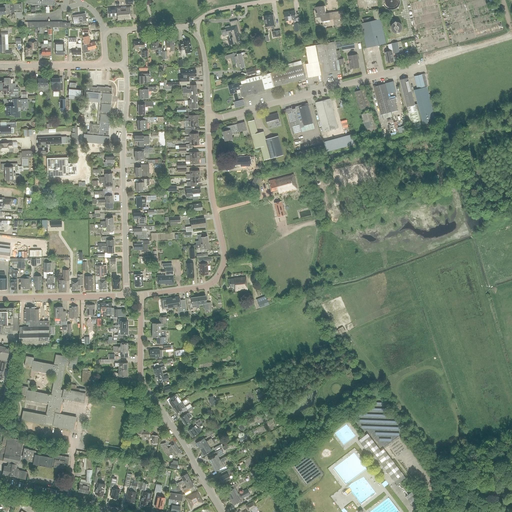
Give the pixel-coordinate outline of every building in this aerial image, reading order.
[(382,1),(382,2),(383,2),(383,3),(383,4),(383,5),(384,6),(384,7),(385,7),(385,8),(386,8),(386,9),(387,9),(388,9),(388,10),(389,10),(390,10),(391,10),(392,10),(393,10),(394,10),(395,9),(396,9),(397,8),(398,8),(398,7),(399,6),(399,5),(400,5),(400,4),(400,3),(400,2),(400,1),(400,0),(382,0),(382,1)] [(11,14),(11,13),(14,13),(14,10),(21,10),(21,4),(3,5),(3,8),(0,7),(0,14),(5,15),(5,14),(11,14)] [(117,21),(131,20),(130,6),(107,8),(108,16),(114,16),(114,17),(117,17),(117,21)] [(335,27),(345,26),(343,11),(325,14),(324,6),(315,8),(315,10),(316,10),(317,17),(321,17),(322,21),(334,19),(335,27)] [(296,23),(296,19),(294,11),(284,12),(286,21),(293,20),(295,32),(302,30),(301,22),(296,23)] [(85,14),(72,16),(73,23),(79,22),(82,22),(82,24),(86,23),(85,14)] [(271,28),(274,28),(272,15),(264,16),(266,27),(271,26),(271,28)] [(367,48),(386,44),(380,19),(361,24),(367,48)] [(237,42),(241,41),(240,35),(238,35),(237,31),(240,30),(238,21),(232,22),(233,26),(231,27),(231,26),(230,27),(229,25),(225,26),(226,30),(222,31),(223,36),(229,34),(230,38),(227,38),(229,45),(234,44),(234,45),(238,44),(237,42)] [(391,27),(391,28),(391,29),(392,30),(392,31),(393,31),(393,32),(394,32),(395,33),(396,33),(397,33),(398,33),(399,33),(399,32),(400,32),(401,32),(401,31),(402,30),(402,29),(402,28),(402,27),(402,26),(402,25),(402,24),(401,24),(401,23),(400,23),(399,22),(398,22),(397,22),(396,22),(395,22),(394,22),(394,23),(393,23),(393,24),(392,24),(392,25),(391,25),(391,26),(391,27)] [(346,33),(346,38),(354,37),(354,38),(359,37),(359,34),(358,34),(357,28),(353,29),(353,32),(346,33)] [(96,48),(94,42),(90,43),(88,36),(83,37),(84,40),(83,40),(84,45),(86,44),(88,50),(96,48)] [(170,51),(174,51),(174,40),(166,40),(166,47),(170,47),(170,51)] [(342,50),(355,48),(354,40),(341,42),(342,50)] [(28,41),(28,47),(25,47),(25,55),(32,55),(32,50),(33,50),(36,50),(36,45),(36,41),(28,41)] [(144,48),(144,41),(137,42),(134,42),(134,49),(138,49),(138,48),(141,48),(142,57),(148,57),(147,51),(144,51),(144,48)] [(156,50),(156,54),(157,56),(162,55),(162,46),(159,46),(158,41),(155,42),(155,41),(153,41),(153,42),(152,42),(152,50),(156,50)] [(191,49),(191,48),(192,47),(191,45),(190,45),(190,41),(184,42),(184,43),(178,44),(179,46),(179,50),(185,49),(186,53),(187,53),(188,54),(190,54),(191,52),(192,52),(191,49)] [(336,61),(338,60),(334,41),(316,45),(320,63),(323,63),(325,73),(338,70),(336,61)] [(50,55),(50,49),(51,49),(51,42),(48,42),(48,44),(41,44),(41,49),(42,49),(42,55),(50,55)] [(393,51),(392,51),(385,52),(387,63),(394,62),(393,53),(399,52),(398,42),(391,43),(393,51)] [(68,43),(68,49),(72,49),(72,55),(80,55),(80,48),(80,45),(76,45),(76,43),(68,43)] [(5,45),(0,44),(0,51),(1,52),(1,51),(4,51),(4,53),(11,53),(11,50),(5,50),(5,45)] [(64,48),(61,48),(61,44),(56,44),(56,48),(56,55),(64,55),(64,48)] [(308,77),(321,75),(316,45),(305,47),(308,63),(306,64),(308,77)] [(241,68),(245,67),(242,53),(237,54),(237,53),(225,56),(226,59),(232,57),(234,64),(236,63),(237,68),(241,67),(241,68)] [(350,69),(359,67),(357,55),(348,56),(350,69)] [(240,88),(240,90),(242,96),(265,90),(265,89),(306,78),(302,65),(246,79),(247,83),(239,85),(240,88)] [(246,70),(248,76),(255,74),(257,73),(256,67),(253,68),(246,70)] [(196,70),(187,70),(183,70),(183,75),(179,75),(179,82),(188,82),(188,77),(196,76),(196,70)] [(149,74),(141,74),(141,76),(139,76),(139,83),(146,83),(150,83),(150,77),(149,77),(149,74)] [(428,95),(426,87),(428,86),(425,74),(420,75),(420,76),(415,77),(418,89),(415,90),(416,98),(423,124),(435,121),(428,95)] [(19,88),(15,88),(15,84),(11,84),(11,79),(10,79),(5,78),(4,79),(4,81),(0,80),(0,91),(1,92),(1,94),(2,94),(4,94),(9,94),(8,97),(9,98),(18,98),(19,88)] [(400,80),(407,107),(409,113),(407,113),(411,131),(423,128),(417,104),(415,105),(408,78),(400,80)] [(38,79),(38,84),(35,84),(35,92),(39,91),(39,90),(45,90),(45,91),(48,91),(48,84),(47,84),(47,79),(46,79),(38,79)] [(52,84),(52,90),(53,90),(53,91),(60,91),(60,90),(63,90),(63,84),(60,84),(59,79),(52,79),(52,84)] [(391,103),(388,94),(396,92),(393,82),(374,87),(381,114),(393,111),(392,110),(391,106),(391,107),(390,103),(391,103)] [(68,94),(69,94),(69,98),(74,98),(74,95),(80,95),(81,91),(76,90),(76,84),(70,83),(69,89),(68,94)] [(237,91),(240,90),(240,88),(239,85),(236,86),(235,84),(228,85),(231,93),(237,92),(237,91)] [(183,88),(183,93),(186,93),(191,93),(197,93),(196,85),(191,85),(191,89),(187,89),(187,88),(183,88)] [(97,124),(91,124),(90,124),(90,132),(88,132),(87,135),(84,135),(83,142),(108,144),(109,137),(108,137),(109,123),(109,122),(109,115),(110,115),(110,112),(110,105),(111,105),(111,102),(110,101),(111,94),(112,89),(97,87),(97,88),(86,87),(86,93),(88,93),(88,97),(85,97),(85,98),(99,100),(97,124)] [(139,99),(145,99),(149,99),(148,91),(156,91),(156,87),(145,87),(145,89),(139,89),(139,99)] [(360,110),(371,107),(366,89),(355,92),(360,110)] [(16,117),(18,117),(20,117),(20,107),(22,107),(22,106),(25,106),(27,105),(27,100),(24,100),(19,100),(19,98),(16,99),(13,99),(13,102),(14,102),(14,106),(10,107),(10,106),(5,106),(5,108),(5,110),(6,115),(9,115),(11,115),(14,115),(14,117),(16,117)] [(244,99),(234,102),(235,108),(246,105),(244,99)] [(323,132),(338,128),(330,99),(316,103),(323,132)] [(197,100),(191,101),(187,101),(187,105),(189,105),(189,108),(197,108),(197,100)] [(145,107),(150,107),(153,107),(153,102),(144,102),(144,105),(138,105),(138,115),(145,115),(145,107)] [(313,123),(308,105),(299,107),(298,107),(296,107),(296,108),(286,111),(293,134),(302,132),(301,128),(305,127),(304,125),(313,123)] [(367,133),(377,130),(372,112),(362,114),(367,133)] [(268,126),(280,123),(277,114),(266,117),(268,126)] [(137,130),(143,130),(147,129),(147,122),(154,122),(154,117),(143,118),(143,120),(137,120),(137,130)] [(254,120),(248,122),(255,148),(261,147),(264,160),(283,155),(278,136),(266,139),(264,132),(258,133),(254,120)] [(184,121),(185,121),(185,130),(192,130),(192,126),(198,126),(198,121),(184,121)] [(231,134),(239,132),(247,130),(245,122),(226,127),(227,131),(223,132),(225,141),(232,139),(231,134)] [(0,135),(4,136),(4,134),(11,133),(10,128),(16,128),(16,127),(16,123),(14,123),(8,123),(8,126),(8,127),(0,127),(0,135)] [(189,134),(189,137),(185,137),(185,139),(198,139),(198,133),(192,134),(192,130),(185,130),(185,134),(189,134)] [(67,137),(61,137),(61,136),(38,138),(38,145),(39,145),(39,147),(39,153),(48,153),(47,147),(47,145),(61,144),(67,143),(67,137)] [(134,141),(139,141),(139,144),(139,147),(144,147),(144,143),(149,143),(149,136),(143,136),(134,136),(134,141)] [(13,153),(13,148),(12,148),(12,143),(4,143),(4,144),(0,144),(0,151),(4,151),(4,152),(8,151),(8,153),(13,153)] [(322,146),(294,153),(295,157),(323,150),(322,146)] [(144,160),(144,153),(153,152),(153,148),(144,148),(144,149),(140,149),(140,151),(135,151),(135,160),(144,160)] [(250,156),(231,158),(231,165),(240,164),(241,166),(251,166),(251,165),(254,164),(254,157),(250,157),(250,156)] [(47,158),(47,177),(71,176),(71,175),(77,175),(77,163),(68,163),(68,157),(47,158)] [(113,165),(113,162),(114,162),(114,157),(105,157),(105,162),(104,162),(104,167),(107,166),(107,165),(113,165)] [(15,176),(15,173),(15,170),(18,170),(17,163),(1,164),(1,171),(5,170),(5,179),(11,179),(11,180),(14,180),(14,184),(19,184),(19,176),(15,176)] [(140,168),(135,168),(135,176),(141,176),(147,176),(146,169),(149,169),(149,164),(140,165),(140,168)] [(87,169),(78,169),(78,182),(87,181),(87,169)] [(281,194),(297,190),(293,174),(269,180),(271,190),(278,189),(279,194),(281,194)] [(186,186),(193,186),(197,186),(197,182),(200,182),(200,176),(186,177),(186,179),(190,179),(190,182),(186,182),(186,186)] [(136,192),(142,192),(145,191),(144,185),(149,185),(149,179),(142,179),(142,182),(141,182),(136,183),(136,192)] [(193,200),(198,199),(198,196),(200,196),(200,189),(191,190),(189,190),(189,189),(185,189),(186,197),(192,197),(193,200)] [(151,200),(156,200),(156,195),(150,195),(150,196),(147,196),(141,196),(141,199),(136,199),(136,207),(142,207),(146,207),(146,200),(147,200),(151,200)] [(14,199),(2,198),(0,197),(0,215),(2,216),(2,212),(0,211),(0,208),(1,209),(10,210),(11,202),(14,202),(14,199)] [(281,200),(274,202),(278,216),(285,214),(281,200)] [(134,219),(137,219),(137,225),(146,224),(146,217),(141,217),(141,213),(133,213),(134,219)] [(180,222),(180,217),(169,218),(170,225),(177,225),(177,223),(180,222)] [(192,231),(192,228),(205,226),(204,218),(190,220),(191,227),(185,227),(186,232),(192,231)] [(95,228),(106,227),(106,232),(103,232),(103,234),(109,234),(109,231),(113,231),(113,224),(100,225),(95,225),(95,228)] [(152,230),(154,230),(154,226),(148,226),(148,225),(137,226),(137,229),(134,229),(134,234),(137,234),(137,239),(146,238),(146,231),(141,231),(141,229),(148,229),(148,230),(152,230)] [(195,242),(195,245),(208,242),(207,236),(200,237),(201,240),(195,242)] [(98,244),(98,247),(113,246),(113,240),(109,240),(109,237),(102,237),(102,240),(107,240),(107,244),(102,244),(98,244)] [(134,244),(134,250),(140,250),(141,250),(141,251),(142,252),(146,252),(147,251),(147,249),(148,249),(147,244),(151,244),(151,241),(142,241),(143,244),(141,244),(138,244),(134,244)] [(208,242),(195,245),(199,244),(200,251),(210,249),(208,242)] [(0,260),(11,261),(11,259),(8,258),(9,251),(10,247),(0,245),(0,260)] [(47,272),(47,274),(47,277),(47,279),(47,281),(46,282),(46,283),(47,284),(47,289),(54,289),(54,277),(54,274),(53,274),(50,274),(50,266),(51,266),(51,263),(44,263),(44,272),(47,272)] [(165,267),(166,275),(157,275),(157,284),(165,283),(165,285),(173,285),(173,275),(172,267),(172,263),(162,263),(162,267),(165,267)] [(200,275),(208,274),(207,263),(199,264),(200,275)] [(106,276),(106,265),(97,266),(97,276),(99,276),(99,280),(99,290),(106,289),(106,279),(101,280),(101,276),(103,276),(106,276)] [(12,278),(12,279),(11,279),(11,289),(17,290),(17,279),(17,273),(17,270),(14,270),(12,270),(12,268),(9,268),(9,275),(11,275),(12,278)] [(66,290),(66,280),(69,280),(69,269),(63,269),(63,277),(61,279),(61,280),(59,280),(59,290),(66,290)] [(117,274),(112,274),(112,289),(119,289),(119,281),(120,281),(120,278),(117,278),(117,274)] [(82,279),(82,275),(77,275),(77,280),(72,280),(72,290),(79,290),(79,286),(80,286),(80,285),(82,285),(82,279)] [(142,278),(143,278),(143,275),(134,275),(135,287),(143,286),(142,278)] [(30,286),(30,276),(24,276),(24,279),(21,279),(21,288),(23,288),(23,289),(30,289),(30,286)] [(235,291),(247,290),(246,277),(234,278),(234,279),(228,279),(229,288),(235,287),(235,291)] [(198,297),(199,304),(204,303),(205,310),(211,309),(211,303),(206,303),(205,296),(198,297)] [(259,309),(269,305),(265,296),(256,299),(259,309)] [(177,307),(178,312),(179,312),(180,315),(187,314),(186,311),(187,311),(185,299),(180,300),(179,297),(166,298),(162,299),(164,309),(168,308),(177,307)] [(199,308),(199,304),(198,297),(191,298),(192,303),(189,304),(189,309),(193,309),(192,308),(196,307),(196,308),(199,308)] [(101,303),(98,303),(98,306),(98,311),(103,311),(104,317),(106,317),(106,314),(106,303),(101,303)] [(106,303),(106,314),(110,314),(110,317),(114,317),(118,317),(118,309),(111,309),(111,303),(106,303)] [(84,317),(91,317),(91,319),(96,319),(96,316),(95,316),(94,305),(86,305),(86,311),(85,311),(85,313),(84,313),(84,317)] [(19,333),(19,342),(49,341),(49,321),(39,321),(39,309),(36,309),(36,307),(26,308),(26,312),(24,312),(24,322),(30,322),(30,325),(29,325),(29,327),(23,327),(19,327),(19,333)] [(63,307),(54,308),(55,319),(60,318),(60,326),(63,326),(66,326),(66,321),(66,313),(63,313),(63,307)] [(70,319),(78,319),(78,307),(76,307),(72,307),(72,308),(70,308),(70,319)] [(3,328),(7,328),(11,328),(11,325),(14,325),(15,308),(0,308),(0,332),(2,333),(2,331),(3,328)] [(166,326),(166,320),(166,317),(159,317),(159,323),(153,323),(152,323),(152,326),(152,330),(161,330),(161,326),(166,326)] [(112,327),(114,327),(114,328),(128,328),(128,321),(124,321),(124,319),(118,319),(118,322),(118,325),(112,325),(112,327)] [(112,328),(112,327),(109,327),(109,331),(118,332),(118,335),(113,335),(113,338),(123,338),(123,334),(127,334),(128,328),(114,328),(112,328)] [(153,337),(157,337),(157,343),(166,343),(166,330),(161,330),(152,330),(152,334),(152,337),(153,337)] [(4,376),(5,370),(10,371),(11,362),(10,361),(10,359),(8,358),(10,349),(0,346),(0,352),(0,353),(0,359),(1,360),(0,365),(0,379),(1,380),(2,375),(4,376)] [(162,350),(159,350),(159,349),(154,349),(154,350),(149,350),(150,357),(156,357),(156,358),(159,358),(162,358),(162,350)] [(85,390),(79,389),(76,388),(76,385),(70,384),(68,390),(64,389),(64,391),(60,390),(65,364),(69,365),(68,367),(75,368),(78,356),(71,355),(70,358),(56,355),(54,365),(33,361),(34,358),(26,356),(24,365),(32,367),(31,370),(55,375),(51,395),(27,390),(28,387),(20,386),(18,394),(26,396),(25,399),(48,404),(46,416),(23,411),(21,420),(45,425),(45,422),(53,424),(53,426),(74,430),(76,417),(59,414),(62,398),(83,402),(85,393),(84,393),(85,390)] [(153,369),(156,376),(162,374),(161,371),(165,369),(164,366),(160,368),(160,367),(153,369)] [(90,383),(90,372),(88,372),(88,368),(83,368),(82,383),(90,383)] [(117,379),(117,376),(118,376),(126,376),(126,377),(127,377),(127,370),(118,370),(118,373),(113,373),(113,376),(110,376),(104,376),(104,379),(117,379)] [(158,383),(168,380),(166,373),(162,374),(156,376),(158,383)] [(169,402),(173,408),(181,402),(178,397),(178,396),(177,394),(175,395),(171,398),(172,400),(169,402)] [(181,402),(173,408),(176,413),(180,411),(181,414),(187,410),(187,409),(192,407),(190,404),(185,407),(183,404),(181,402)] [(188,419),(191,417),(188,413),(186,415),(180,418),(185,425),(190,421),(188,419)] [(149,432),(143,432),(143,427),(145,427),(145,423),(143,423),(143,421),(136,421),(136,428),(137,428),(137,429),(137,434),(142,434),(143,437),(148,437),(148,439),(152,439),(151,443),(157,444),(158,436),(151,436),(149,435),(149,432)] [(192,437),(198,433),(201,431),(198,427),(197,428),(195,426),(193,427),(188,430),(192,437)] [(381,451),(367,433),(358,440),(381,469),(383,467),(397,485),(406,478),(383,449),(381,451)] [(240,438),(242,442),(248,439),(247,437),(248,436),(247,434),(240,438)] [(0,460),(4,461),(9,462),(8,466),(7,465),(7,467),(4,466),(3,474),(8,475),(17,477),(17,478),(25,480),(27,472),(19,470),(19,469),(17,469),(18,464),(19,464),(20,457),(23,440),(4,437),(2,446),(0,445),(0,460)] [(196,443),(200,449),(213,441),(211,438),(206,442),(204,438),(196,443)] [(213,441),(200,449),(204,455),(211,450),(209,447),(215,443),(213,441)] [(168,449),(167,447),(166,446),(165,444),(161,445),(161,446),(162,447),(162,449),(163,450),(164,451),(165,452),(165,453),(166,454),(167,455),(168,456),(172,451),(175,456),(181,453),(179,449),(179,450),(174,442),(169,446),(171,449),(170,450),(168,449)] [(33,464),(44,466),(51,468),(51,467),(54,467),(64,469),(64,468),(67,469),(69,457),(46,453),(46,457),(35,455),(36,451),(24,449),(22,460),(33,462),(33,464)] [(220,460),(218,457),(223,454),(220,450),(213,453),(214,456),(208,459),(211,465),(218,462),(217,461),(220,460)] [(305,485),(321,475),(310,456),(294,466),(296,470),(301,478),(303,477),(304,479),(303,480),(305,485)] [(86,482),(89,482),(91,482),(92,467),(93,459),(84,457),(83,469),(86,469),(86,481),(86,482)] [(225,457),(221,459),(220,460),(217,461),(218,462),(211,465),(215,471),(218,469),(219,472),(226,468),(222,461),(226,459),(225,457)] [(92,481),(96,483),(100,467),(93,466),(92,475),(93,476),(92,481)] [(228,475),(232,473),(229,468),(223,472),(224,474),(218,478),(221,483),(230,479),(228,475)] [(178,486),(180,485),(184,483),(190,480),(187,474),(181,477),(183,481),(182,482),(182,481),(177,484),(177,485),(178,486)] [(118,499),(119,490),(115,489),(117,479),(112,478),(110,488),(112,488),(111,497),(118,499)] [(190,480),(184,483),(187,487),(183,489),(185,493),(190,491),(188,488),(193,486),(190,480)] [(88,493),(90,484),(80,482),(78,491),(88,493)] [(128,490),(126,501),(134,503),(136,492),(137,484),(131,482),(130,487),(132,488),(131,491),(128,490)] [(150,498),(151,493),(147,492),(148,490),(147,490),(148,484),(145,484),(145,483),(143,482),(141,482),(139,489),(144,490),(143,495),(142,494),(141,498),(142,498),(141,504),(149,505),(150,502),(151,498),(150,498)] [(102,496),(105,484),(97,483),(95,494),(102,496)] [(230,499),(238,494),(235,488),(237,487),(235,484),(229,487),(230,490),(226,492),(230,499)] [(242,499),(249,494),(247,490),(238,494),(230,499),(233,505),(239,501),(240,502),(243,501),(242,499)] [(413,491),(410,493),(406,497),(415,508),(419,505),(413,496),(415,494),(413,491)] [(187,498),(189,503),(192,508),(202,503),(197,492),(187,498)] [(182,501),(183,495),(170,493),(168,504),(172,505),(171,511),(177,511),(178,511),(180,507),(176,506),(176,502),(173,502),(174,499),(182,501)] [(163,509),(165,498),(157,496),(155,507),(163,509)] [(248,508),(242,511),(241,511),(247,511),(256,506),(253,501),(246,505),(248,508)]
